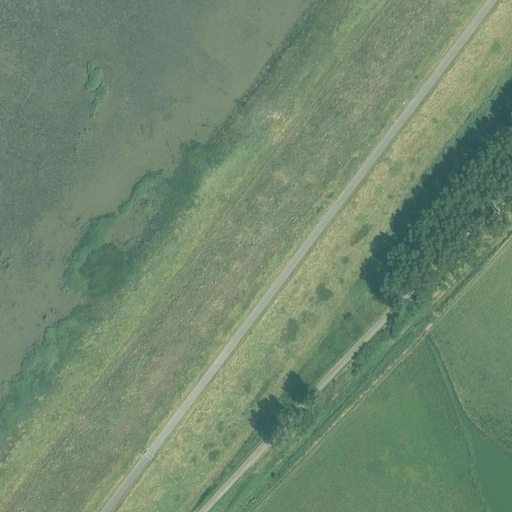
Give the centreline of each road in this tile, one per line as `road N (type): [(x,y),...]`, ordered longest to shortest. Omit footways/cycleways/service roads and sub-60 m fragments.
road 1 (unclassified): [(111,511),(498,0)]
road 2 (unclassified): [(205,511),(511,185)]
